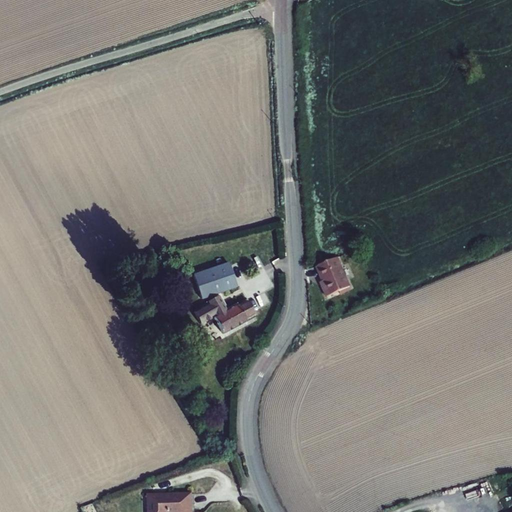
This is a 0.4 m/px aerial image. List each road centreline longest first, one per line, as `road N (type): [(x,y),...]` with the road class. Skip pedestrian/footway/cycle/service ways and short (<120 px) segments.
road 1 (unclassified): [(273,511),(254,467),(248,413),(256,380),(296,305),(281,4)]
road 2 (unclassified): [(0,92),(281,4)]
